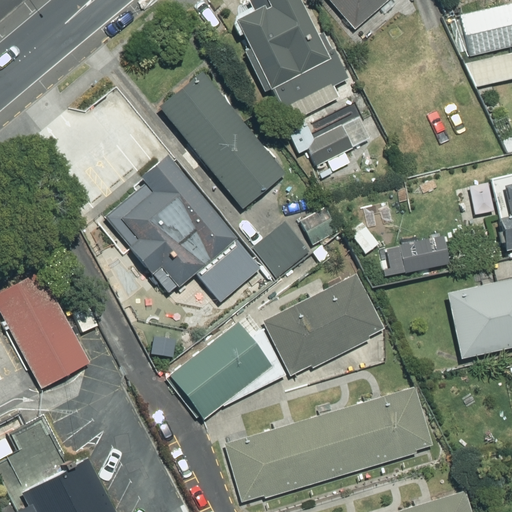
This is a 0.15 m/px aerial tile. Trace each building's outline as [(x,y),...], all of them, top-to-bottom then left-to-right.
[(231,15),(247,45),(240,48),(260,88),(268,84),(279,105),(327,81),(329,83),(343,76),(327,46),(322,48),(296,0),(263,0),(265,2),(258,5),(256,1),(231,15)] [(399,0),(328,0),(357,34),(399,0)] [(511,0),(455,14),(465,55),(511,43),(511,0)] [(511,49),(462,61),(473,85),(511,76),(511,49)] [(280,170),(194,68),(153,104),(238,205),(280,170)] [(88,179),(104,198),(94,206),(117,236),(127,229),(144,249),(159,237),(181,262),(196,250),(193,245),(201,238),(201,226),(188,212),(202,200),(132,116),(106,138),(119,153),(88,179)] [(349,145),(337,121),(301,139),(313,163),(325,158),(330,168),(346,160),(341,149),(349,145)] [(511,132),(500,136),(504,152),(511,150),(511,132)] [(511,168),(486,175),(495,214),(493,214),(501,248),(511,245),(511,168)] [(323,205),(296,220),(310,244),(336,229),(323,205)] [(281,219),(248,246),(274,277),(307,249),(281,219)] [(33,268),(0,286),(0,321),(35,385),(84,358),(33,268)] [(264,325),(244,335),(231,319),(160,374),(196,419),(226,395),(228,399),(286,370),(287,373),(309,362),(310,365),(367,336),(366,333),(381,325),(353,271),(260,319),(264,325)] [(511,273),(441,289),(455,356),(511,343),(511,273)] [(127,328),(147,364),(169,352),(149,316),(127,328)] [(181,332),(169,341),(177,351),(188,342),(181,332)] [(412,384),(381,394),(399,454),(413,450),(412,448),(430,442),(412,384)] [(380,394),(336,407),(354,468),(398,454),(380,394)] [(335,408),(288,422),(306,482),(353,468),(335,408)] [(486,413),(439,425),(458,461),(495,453),(486,413)] [(288,422),(219,443),(236,500),(259,493),(260,496),(306,483),(288,422)] [(34,471),(37,476),(14,488),(26,511),(112,511),(81,453),(50,470),(47,464),(34,471)] [(468,511),(461,489),(387,511),(468,511)]
